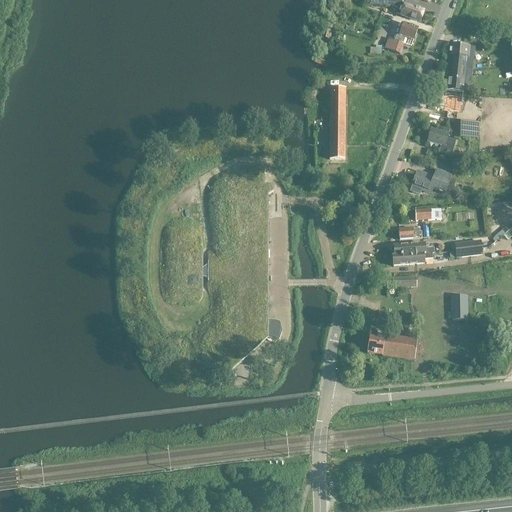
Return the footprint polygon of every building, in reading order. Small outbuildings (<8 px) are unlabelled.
[(366,0),(370,6),(389,7),(389,5),(397,9),(396,14),(406,17),(420,22),(424,11),(410,6),(402,4),(403,0),(366,0)] [(388,38),(384,49),(399,54),(405,38),(413,41),(418,29),(403,24),(398,36),(397,35),(394,41),(388,38)] [(329,40),(332,32),(323,30),(321,38),(329,40)] [(465,92),(470,47),(450,45),(445,90),(465,92)] [(329,160),(345,160),(345,89),(329,89),(329,160)] [(461,113),(462,96),(445,94),(443,111),(461,113)] [(478,139),(479,122),(455,122),(454,138),(478,139)] [(430,130),(429,130),(427,135),(429,135),(427,141),(440,145),(438,152),(439,152),(438,158),(448,158),(449,155),(451,155),(455,141),(449,139),(451,135),(448,134),(430,129),(430,130)] [(176,169),(175,168),(174,168),(173,167),(172,166),(171,165),(171,164),(171,162),(171,161),(171,160),(171,158),(172,158),(173,157),(174,156),(175,155),(176,155),(177,155),(178,154),(179,155),(180,155),(181,155),(182,156),(183,156),(184,157),(184,158),(185,159),(185,160),(191,160),(190,159),(190,158),(189,156),(188,154),(186,152),(184,150),(181,150),(179,149),(177,149),(174,150),(172,151),(170,153),(168,155),(167,157),(166,159),(166,162),(166,165),(167,167),(168,170),(170,172),(172,173),(173,174),(175,174),(177,175),(177,169),(176,169)] [(177,169),(177,175),(178,175),(178,169),(179,169),(181,168),(182,168),(181,166),(180,167),(179,167),(178,167),(177,167),(176,167),(175,166),(174,166),(173,165),(173,164),(172,163),(172,162),(172,161),(173,159),(173,158),(174,157),(175,157),(176,156),(178,156),(179,156),(180,156),(181,157),(182,158),(183,159),(183,160),(184,161),(184,162),(183,163),(183,164),(182,165),(184,166),(184,165),(185,163),(185,161),(191,161),(191,160),(185,160),(185,159),(184,158),(184,157),(183,156),(182,156),(181,155),(180,155),(179,155),(178,154),(177,155),(176,155),(175,155),(174,156),(173,157),(172,158),(171,158),(171,160),(171,161),(171,162),(171,164),(171,165),(172,166),(173,167),(174,168),(175,168),(176,169),(177,169)] [(181,168),(179,169),(178,169),(178,175),(181,174),(181,171),(182,170),(184,169),(185,168),(186,167),(187,165),(187,163),(191,163),(191,161),(185,161),(185,163),(184,165),(184,166),(183,167),(182,168),(181,168)] [(187,288),(198,288),(198,309),(199,310),(200,309),(200,308),(201,307),(201,306),(201,305),(202,304),(202,303),(202,302),(202,288),(203,276),(208,278),(208,279),(208,281),(207,293),(208,293),(211,281),(211,279),(236,279),(236,326),(235,327),(213,347),(213,348),(213,349),(214,350),(226,364),(221,368),(223,371),(210,382),(210,383),(211,384),(212,384),(213,384),(214,384),(215,383),(216,383),(218,382),(266,339),(269,342),(275,343),(278,340),(279,340),(279,339),(282,331),(280,323),(280,322),(270,318),(268,318),(268,269),(268,193),(273,191),(271,185),(264,184),(264,170),(264,169),(264,168),(263,167),(262,166),(261,165),(260,164),(260,165),(260,175),(257,175),(253,176),(249,177),(245,179),(242,181),(240,184),(238,187),(236,191),(236,196),(236,264),(211,264),(211,262),(209,250),(208,250),(208,262),(208,264),(208,265),(203,267),(203,241),(202,240),(202,239),(202,238),(202,237),(201,236),(201,235),(200,234),(200,233),(199,232),(198,233),(198,255),(186,255),(185,256),(185,257),(185,285),(185,287),(186,288),(187,288)] [(412,187),(431,194),(433,190),(445,194),(452,175),(436,169),(433,178),(417,172),(412,187)] [(431,210),(415,212),(415,222),(431,221),(442,220),(441,210),(431,210)] [(399,241),(422,239),(421,232),(419,232),(419,229),(398,230),(399,241)] [(455,244),(456,253),(457,258),(482,255),(480,241),(455,244)] [(394,256),(432,254),(434,254),(434,248),(425,249),(424,245),(393,247),(394,256)] [(432,254),(394,256),(392,257),(393,267),(424,265),(424,260),(433,259),(432,254)] [(416,278),(386,279),(387,289),(417,288),(416,278)] [(451,321),(468,321),(467,296),(451,297),(451,321)] [(414,361),(417,341),(385,336),(385,334),(380,333),(380,337),(369,335),(367,354),(382,356),(381,357),(414,361)] [(184,355),(190,357),(190,356),(185,354),(185,353),(185,351),(185,350),(183,350),(183,352),(183,354),(182,355),(181,356),(180,357),(179,357),(178,357),(177,357),(176,357),(175,356),(174,356),(173,355),(172,354),(172,353),(172,351),(172,350),(173,349),(173,348),(174,347),(175,347),(176,346),(177,346),(178,346),(179,346),(180,347),(181,347),(182,348),(182,349),(184,348),(183,347),(181,346),(180,345),(182,340),(181,339),(179,344),(177,344),(176,344),(175,345),(174,345),(173,346),(172,347),(172,348),(171,349),(171,350),(170,351),(170,352),(171,354),(171,355),(172,356),(172,357),(173,358),(174,358),(176,359),(177,359),(179,359),(180,359),(181,358),(182,358),(183,357),(183,356),(184,355)] [(185,351),(185,353),(185,354),(190,356),(191,354),(187,352),(187,351),(187,349),(186,347),(185,346),(184,344),(182,344),(184,340),(182,340),(180,345),(181,346),(183,347),(184,348),(184,349),(185,350),(185,351)]
